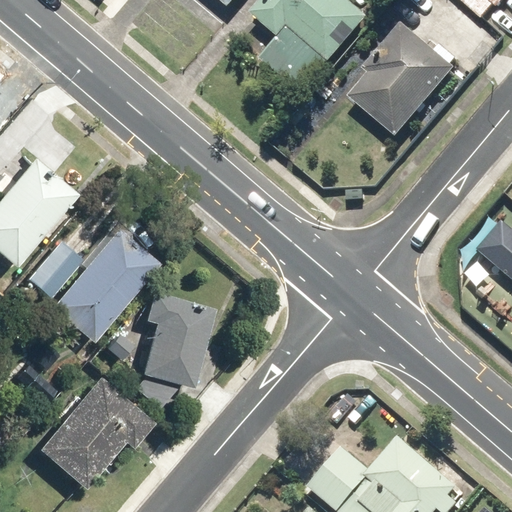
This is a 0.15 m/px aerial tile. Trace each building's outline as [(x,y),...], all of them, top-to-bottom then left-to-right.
[(240,0),(223,0),(233,8),(240,0)] [(262,0),(251,13),(278,37),(260,57),(303,96),(372,19),(350,0),(262,0)] [(501,0),(459,0),(484,21),(501,0)] [(349,98),(398,138),(457,68),(408,28),(349,98)] [(33,160),(0,196),(0,255),(11,265),(73,196),(33,160)] [(511,224),(506,220),(479,252),(511,279),(511,224)] [(113,232),(53,305),(96,341),(157,268),(113,232)] [(50,298),(81,261),(59,243),(29,280),(50,298)] [(138,372),(191,388),(214,311),(161,296),(138,372)] [(138,415),(138,416),(98,383),(44,448),(87,483),(124,438),(131,444),(148,423),(138,415)] [(373,472),(347,450),(313,489),(340,511),(442,511),(462,489),(402,438),(373,472)]
